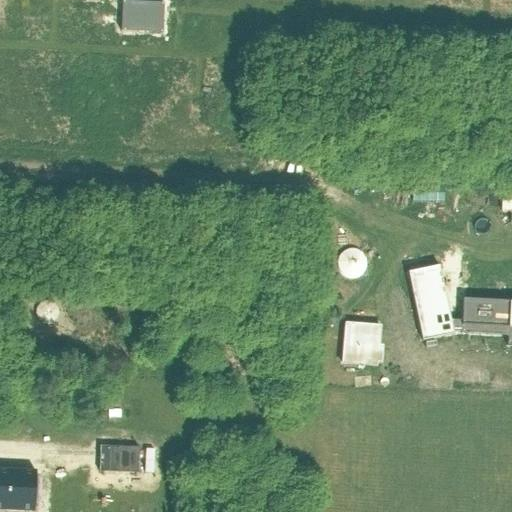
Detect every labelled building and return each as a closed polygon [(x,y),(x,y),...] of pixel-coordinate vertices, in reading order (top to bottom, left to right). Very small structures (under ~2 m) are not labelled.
[(154,35),(154,20),(163,21),(164,5),(122,3),(121,33),(137,34),(137,30),(153,31),(153,35),(154,35)] [(15,82),(45,84),(45,82),(43,82),(43,73),(56,73),(56,74),(65,74),(74,74),(74,70),(75,69),(75,65),(74,65),(75,47),(90,48),(91,46),(86,46),(87,30),(88,22),(42,20),(41,44),(21,43),(21,53),(20,63),(21,63),(20,81),(15,80),(15,82)] [(500,211),(509,211),(510,223),(511,222),(511,197),(500,198),(500,211)] [(341,249),(339,274),(362,276),(364,251),(341,249)] [(451,322),(439,267),(408,274),(422,343),(453,336),(453,333),(461,334),(461,335),(507,338),(507,347),(511,347),(511,303),(505,303),(505,302),(503,302),(503,305),(464,303),(464,300),(462,300),(461,322),(451,322)] [(344,321),(339,363),(377,367),(381,325),(344,321)] [(99,446),(99,471),(135,472),(135,446),(99,446)] [(8,472),(0,471),(0,511),(6,511),(7,496),(9,496),(10,492),(7,492),(8,472)]
